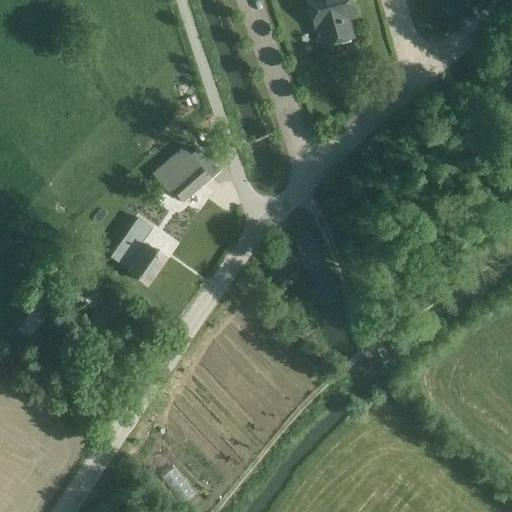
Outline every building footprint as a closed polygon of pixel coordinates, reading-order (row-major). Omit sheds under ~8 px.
[(350,0),(306,0),(314,27),(321,25),(326,44),(352,37),(347,18),(355,16),(350,0)] [(155,171),(152,174),(169,193),(171,191),(182,203),(218,171),(199,149),(191,156),(179,143),(151,167),(155,171)] [(125,248),(136,256),(127,270),(147,283),(165,257),(134,235),(125,248)] [(61,287),(94,310),(80,330),(103,346),(127,311),(104,295),(103,296),(90,287),(99,275),(79,262),(61,287)] [(34,305),(16,331),(29,340),(47,314),(34,305)] [(8,342),(0,353),(0,367),(13,377),(28,357),(8,342)]
